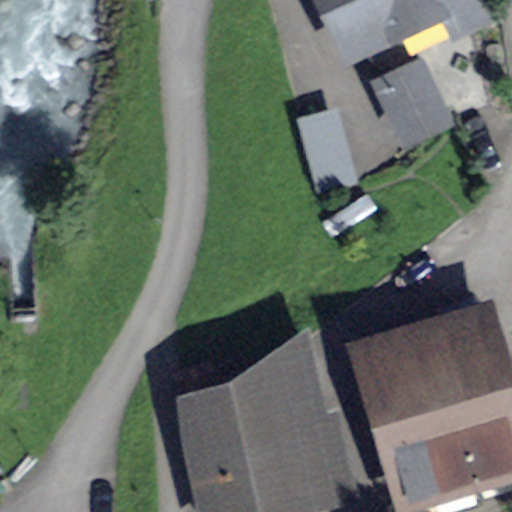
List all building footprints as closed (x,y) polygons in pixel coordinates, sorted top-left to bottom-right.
[(492,20),(481,0),(312,0),(346,69),(445,22),(453,38),(492,20)] [(418,61),(371,84),(403,149),(450,126),(418,61)] [(302,116),(315,191),(355,184),(342,109),(302,116)] [(511,375),(491,305),(348,347),(397,511),(416,511),(511,483),(511,375)] [(230,387),(174,400),(199,511),(289,511),(355,497),(335,413),(326,416),(306,330),(230,387)]
